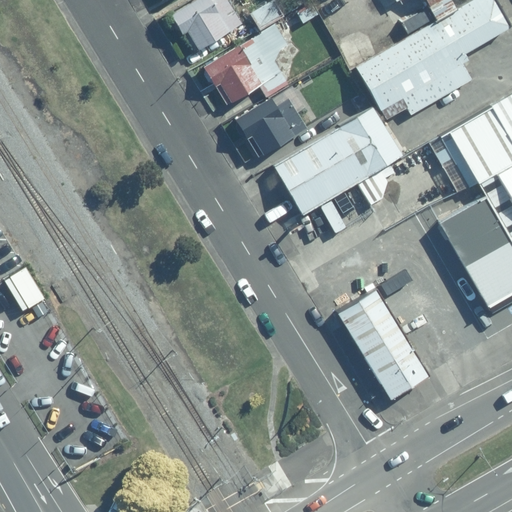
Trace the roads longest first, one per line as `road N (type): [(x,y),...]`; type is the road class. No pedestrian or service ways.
road 1 (residential): [(104,0),(393,469)]
road 2 (primary): [(393,469),(511,401)]
